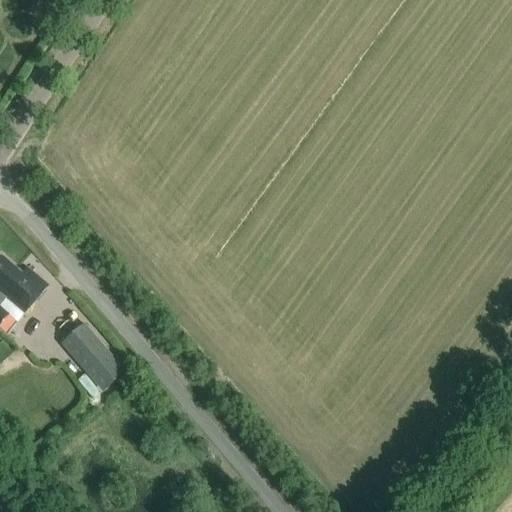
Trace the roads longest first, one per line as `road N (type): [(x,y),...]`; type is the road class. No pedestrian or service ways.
road 1 (unclassified): [(279,511),(0,184)]
road 2 (tertiary): [(0,153),(103,0)]
